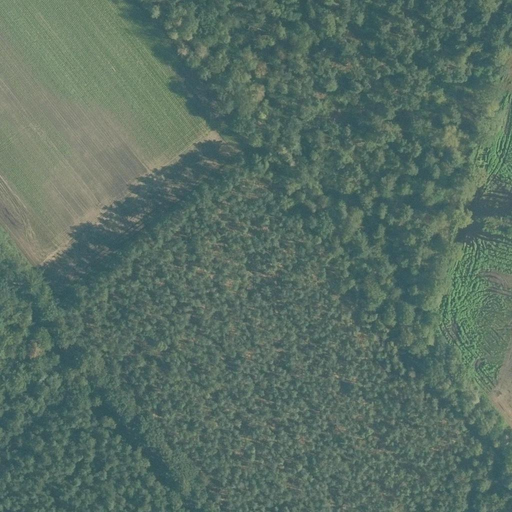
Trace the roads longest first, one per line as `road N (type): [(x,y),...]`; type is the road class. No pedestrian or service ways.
road 1 (track): [(156,0),(511,440)]
road 2 (track): [(0,336),(53,402),(121,511)]
road 3 (track): [(199,511),(90,374)]
road 4 (track): [(90,374),(0,257)]
road 5 (track): [(511,35),(383,0)]
